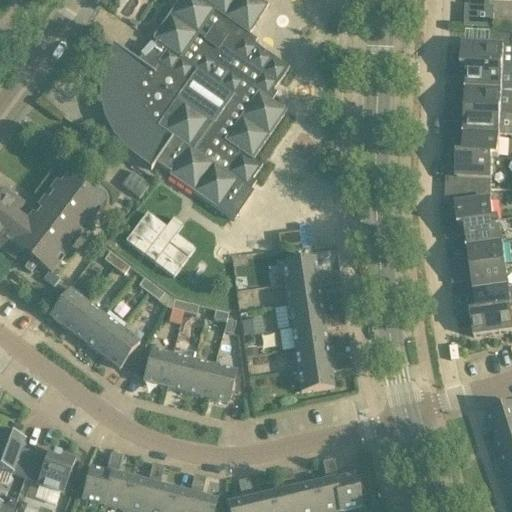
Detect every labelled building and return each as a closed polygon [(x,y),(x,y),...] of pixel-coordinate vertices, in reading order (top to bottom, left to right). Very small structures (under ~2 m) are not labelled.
[(136,63),(117,49),(115,51),(109,63),(108,64),(108,65),(107,67),(107,69),(104,80),(104,82),(103,83),(103,84),(103,86),(103,98),(103,100),(103,101),(104,102),(107,116),(107,117),(108,119),(108,120),(116,135),(128,148),(140,157),(152,166),(149,171),(150,172),(153,167),(232,222),(251,194),(246,190),(261,169),(252,162),(285,114),(267,101),(288,70),(245,40),(267,9),(254,0),(200,0),(199,2),(196,0),(179,0),(151,41),(155,44),(136,63)] [(492,29),(493,9),(465,8),(464,28),(492,29)] [(511,71),(511,37),(490,36),(489,48),(462,46),(461,69),(511,71)] [(511,93),(511,71),(461,69),(461,70),(448,69),(447,81),(466,82),(466,91),(511,93)] [(511,116),(511,93),(466,91),(465,103),(446,102),(446,113),(500,115),(511,116)] [(446,113),(445,125),(464,127),(464,136),(499,138),(500,115),(446,113)] [(457,158),(498,160),(499,138),(464,136),(463,148),(444,147),(443,158),(456,159),(457,158)] [(447,180),(446,192),(469,193),(469,192),(491,193),(492,160),(498,160),(457,158),(456,159),(455,180),(447,180)] [(139,201),(149,188),(132,175),(122,188),(139,201)] [(20,253),(32,262),(24,272),(31,277),(38,267),(49,275),(43,283),(53,290),(59,283),(50,276),(99,211),(87,202),(90,198),(63,177),(27,225),(15,216),(22,206),(3,192),(0,195),(0,249),(14,261),(20,253)] [(446,192),(445,206),(455,206),(458,229),(499,223),(499,222),(493,223),(490,201),(491,193),(469,192),(469,193),(446,192)] [(145,218),(124,246),(173,282),(194,254),(174,240),(183,228),(174,221),(165,233),(145,218)] [(446,243),(466,241),(467,250),(502,245),(499,223),(458,229),(445,231),(446,243)] [(278,238),(280,250),(300,247),(299,235),(278,238)] [(449,264),(451,274),(506,267),(502,245),(467,250),(469,261),(449,264)] [(114,270),(119,263),(110,257),(104,263),(114,270)] [(281,266),(285,288),(337,280),(336,275),(316,278),(314,261),(281,266)] [(119,263),(114,270),(124,278),(129,271),(119,263)] [(451,274),(452,287),(472,284),(473,294),(509,289),(506,267),(451,274)] [(288,309),(320,305),(318,290),(338,287),(337,280),(285,288),(288,309)] [(148,296),(153,289),(144,282),(139,289),(148,296)] [(470,317),(511,311),(511,288),(509,289),(473,294),(475,305),(456,308),(457,319),(470,317)] [(153,289),(148,296),(159,304),(164,298),(153,289)] [(67,332),(87,306),(69,292),(49,319),(67,332)] [(183,315),(186,307),(174,303),(172,312),(183,315)] [(320,305),(288,309),(291,331),(343,323),(343,318),(322,321),(320,305)] [(87,306),(67,332),(84,345),(104,319),(87,306)] [(186,307),(183,315),(196,319),(198,310),(186,307)] [(470,317),(474,339),(511,333),(511,312),(511,311),(470,317)] [(225,325),(227,318),(216,315),(214,322),(225,325)] [(227,318),(225,325),(226,325),(224,335),(232,337),(236,325),(227,323),(228,318),(227,318)] [(104,319),(84,345),(101,358),(121,332),(104,319)] [(260,321),(242,323),(244,338),(262,335),(260,321)] [(285,353),(326,347),(324,332),(344,329),(343,323),(291,331),(294,350),(285,351),(285,353)] [(139,345),(121,332),(101,358),(119,372),(139,345)] [(326,347),(285,353),(285,354),(279,354),(280,359),(294,356),(297,374),(350,366),(349,361),(329,364),(326,347)] [(246,359),(257,358),(255,349),(245,350),(246,359)] [(164,390),(172,358),(150,352),(142,384),(164,390)] [(172,358),(164,390),(185,395),(193,363),(172,358)] [(193,363),(185,395),(206,401),(214,369),(193,363)] [(333,391),(330,375),(351,372),(350,366),(297,374),(300,396),(333,391)] [(214,369),(206,401),(228,406),(236,375),(214,369)] [(494,437),(511,430),(511,407),(487,415),(494,437)] [(500,457),(511,453),(511,430),(494,437),(500,457)] [(0,473),(24,482),(33,456),(21,452),(24,444),(0,434),(0,473)] [(46,460),(33,456),(24,482),(62,496),(75,462),(49,453),(46,460)] [(507,478),(511,476),(511,453),(500,457),(507,478)] [(103,508),(116,457),(110,455),(105,475),(89,471),(81,502),(103,508)] [(116,457),(103,508),(117,511),(123,511),(132,482),(117,478),(122,459),(116,457)] [(327,462),(338,511),(349,511),(361,509),(354,477),(337,481),(333,461),(327,462)] [(321,464),(326,484),(311,487),(316,511),(338,511),(327,462),(321,464)] [(132,482),(123,511),(146,511),(158,468),(152,466),(147,486),(132,482)] [(158,468),(146,511),(168,511),(174,493),(158,489),(164,469),(158,468)] [(316,511),(311,487),(296,491),(291,471),(285,473),(294,511),(316,511)] [(294,511),(285,473),(279,474),(284,494),(269,497),(272,511),(294,511)] [(174,493),(168,511),(191,511),(200,479),(194,477),(189,497),(174,493)] [(214,511),(216,504),(200,500),(205,480),(200,479),(191,511),(214,511)] [(272,511),(269,497),(253,501),(249,481),(243,483),(249,511),(272,511)] [(249,511),(243,483),(237,484),(242,503),(226,507),(226,511),(249,511)] [(16,501),(7,498),(3,507),(12,510),(16,501)] [(22,504),(18,502),(14,511),(15,511),(24,511),(25,510),(22,504)]
